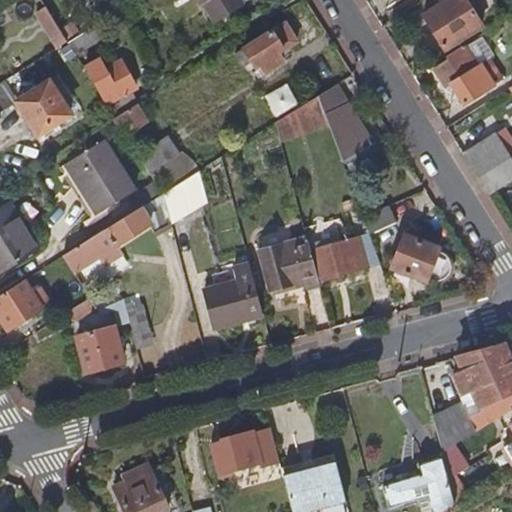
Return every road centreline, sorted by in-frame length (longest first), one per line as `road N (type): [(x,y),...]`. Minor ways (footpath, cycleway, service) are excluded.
road 1 (residential): [(20,440),(511,311)]
road 2 (residential): [(337,0),(511,279)]
